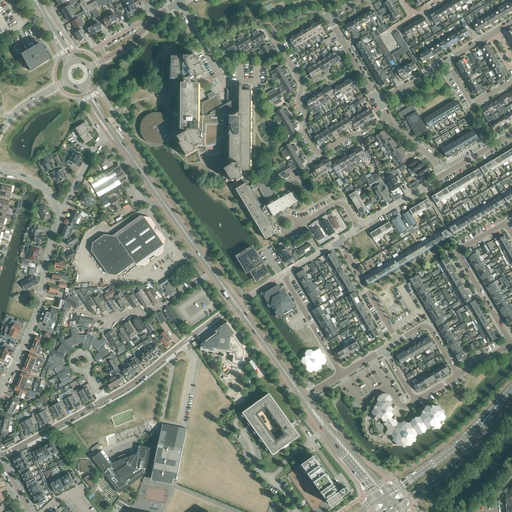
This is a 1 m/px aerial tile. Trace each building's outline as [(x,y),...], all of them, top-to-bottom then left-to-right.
[(373,4),(376,8),(379,13),(381,12),(382,12),(385,10),(394,5),(390,0),(388,0),(388,1),(387,0),(385,0),(383,2),(384,3),(386,6),(380,9),(376,3),(373,4)] [(456,0),(455,0),(451,2),(455,9),(460,6),(456,0)] [(79,3),(83,11),(85,14),(90,11),(93,9),(95,8),(98,6),(95,1),(87,6),(84,1),(81,3),(79,3)] [(451,2),(446,6),(450,12),(455,9),(451,2)] [(134,5),(133,3),(126,7),(125,8),(125,9),(126,9),(128,12),(126,13),(126,15),(127,17),(135,13),(133,10),(136,9),(136,8),(137,8),(135,5),(134,5)] [(63,13),(64,15),(74,10),(73,7),(71,9),(69,5),(61,10),(63,13)] [(397,10),(394,5),(385,10),(386,12),(388,11),(390,14),(397,10)] [(446,6),(440,9),(444,15),(450,12),(446,6)] [(499,10),(503,17),(505,16),(505,17),(508,15),(508,14),(504,7),(499,10)] [(101,18),(95,8),(93,9),(97,17),(99,20),(101,18)] [(372,22),(374,21),(373,18),(376,17),(372,10),(371,10),(371,9),(368,11),(368,12),(366,13),(370,20),(372,22)] [(440,9),(435,12),(439,19),(444,15),(440,9)] [(74,10),(64,15),(67,21),(75,17),(73,13),(75,12),(74,10)] [(392,16),(393,19),(392,20),(393,22),(399,19),(397,17),(400,15),(397,10),(390,14),(385,17),(386,20),(390,18),(389,17),(392,16)] [(497,20),(503,17),(499,10),(494,13),(497,20)] [(106,14),(111,23),(116,20),(113,13),(111,11),(106,14)] [(372,22),(370,20),(366,13),(366,12),(363,14),(363,15),(361,16),(365,23),(366,25),(368,24),(369,24),(372,22)] [(439,19),(435,12),(430,15),(434,22),(435,24),(440,21),(439,19)] [(487,15),(488,16),(492,23),(497,20),(494,13),(490,15),(489,14),(487,15)] [(105,26),(106,27),(109,25),(108,24),(111,23),(106,14),(103,16),(104,18),(101,20),(105,26)] [(482,18),(483,20),(487,26),(492,23),(488,16),(487,15),(482,18)] [(360,26),(361,28),(363,27),(362,25),(365,23),(361,16),(357,17),(358,18),(356,20),(360,26)] [(381,27),(384,25),(382,21),(381,20),(378,16),(376,18),(381,27)] [(81,19),(80,17),(77,18),(81,26),(84,30),(86,34),(88,33),(89,35),(95,32),(91,26),(90,23),(85,26),(81,19)] [(422,27),(428,24),(424,17),(419,20),(422,27)] [(79,41),(85,38),(81,31),(84,30),(81,26),(77,18),(71,22),(77,32),(74,33),(76,35),(75,36),(76,39),(77,38),(79,41)] [(91,26),(95,32),(101,29),(96,20),(93,21),(95,24),(91,26)] [(356,20),(351,23),(355,29),(354,29),(356,32),(358,31),(357,28),(360,26),(356,20)] [(413,23),(417,30),(422,27),(419,20),(413,23)] [(483,20),(478,23),(482,29),(487,26),(483,20)] [(460,31),(464,37),(472,33),(465,21),(463,22),(462,27),(463,29),(460,31)] [(313,24),(319,34),(321,32),(323,35),(326,34),(318,22),(316,24),(315,23),(313,24)] [(354,29),(355,29),(351,23),(345,26),(344,27),(346,30),(347,30),(349,32),(351,31),(354,37),(352,38),(354,40),(359,37),(356,32),(354,29)] [(408,27),(412,33),(417,30),(413,23),(408,27)] [(477,32),(482,29),(478,23),(473,26),(477,32)] [(308,28),(316,40),(318,39),(316,35),(319,34),(313,24),(310,25),(311,26),(308,28)] [(407,36),(412,33),(408,27),(403,30),(407,36)] [(303,30),(309,40),(312,38),(314,41),(316,40),(308,28),(306,29),(305,28),(303,30)] [(376,36),(379,35),(382,33),(379,28),(376,30),(373,31),(376,36)] [(301,32),(299,34),(306,46),(308,45),(306,41),(309,40),(303,30),(301,31),(301,32)] [(257,31),(255,32),(262,45),(265,43),(263,39),(266,37),(263,32),(259,34),(257,31)] [(464,37),(460,31),(455,34),(459,40),(464,37)] [(254,37),(249,40),(251,43),(253,42),(255,44),(257,43),(259,47),(260,47),(262,45),(255,32),(252,34),(254,37)] [(356,44),(359,50),(366,46),(363,41),(370,36),(369,33),(355,42),(356,44)] [(293,36),(299,45),(302,44),(304,47),(306,46),(299,34),(296,35),(295,34),(293,36)] [(459,40),(455,34),(450,37),(454,44),(459,40)] [(248,45),(251,43),(249,40),(247,38),(244,39),(242,36),(240,37),(247,50),(250,48),(248,45)] [(289,40),(296,52),(298,51),(296,47),(299,45),(293,36),(291,37),(291,38),(289,40)] [(234,45),(236,48),(238,47),(240,49),(242,48),(244,52),(247,50),(240,37),(237,39),(239,42),(234,45)] [(445,40),(448,47),(454,44),(450,37),(445,40)] [(439,43),(443,50),(448,47),(445,40),(439,43)] [(233,50),(236,48),(234,45),(234,46),(232,43),(229,44),(227,41),(225,43),(232,56),(235,54),(233,50)] [(40,44),(21,55),(30,70),(30,71),(40,65),(46,62),(47,61),(48,61),(48,60),(48,59),(48,57),(45,53),(44,51),(44,50),(43,49),(40,43),(40,44)] [(229,57),(232,56),(225,43),(222,44),(224,47),(221,50),(224,55),(227,53),(229,57)] [(265,43),(262,45),(260,47),(262,50),(258,52),(260,55),(273,48),(271,45),(268,47),(265,43)] [(438,53),(443,50),(439,43),(434,46),(438,53)] [(409,50),(406,45),(401,48),(398,50),(401,55),(409,50)] [(481,49),(484,54),(490,50),(487,45),(481,49)] [(366,46),(359,50),(362,55),(369,51),(366,46)] [(433,56),(438,53),(434,46),(429,50),(433,56)] [(336,51),(338,50),(336,47),(334,48),(331,49),(333,52),(331,54),(336,64),(339,62),(338,61),(341,60),(336,51)] [(271,52),(274,50),(273,48),(260,55),(261,58),(265,56),(267,59),(273,56),(271,52)] [(427,59),(433,56),(429,50),(424,53),(427,59)] [(484,54),(487,59),(494,55),(490,50),(484,54)] [(371,54),(369,51),(362,55),(365,60),(372,56),(374,55),(373,53),(371,54)] [(324,58),(321,60),(327,70),(329,68),(328,67),(331,66),(324,53),(323,52),(321,53),(324,58)] [(326,52),(324,53),(331,66),(334,64),(334,65),(336,64),(331,54),(328,56),(326,52)] [(416,68),(414,64),(416,62),(410,52),(407,53),(412,62),(407,65),(411,71),(416,68)] [(390,55),(385,58),(388,63),(396,58),(393,53),(390,55)] [(422,62),(427,59),(424,53),(418,56),(422,62)] [(181,130),(181,135),(177,138),(179,137),(182,143),(179,144),(179,145),(181,144),(184,149),(182,150),(182,151),(184,150),(187,155),(186,156),(186,157),(197,151),(195,147),(197,146),(198,146),(199,146),(199,145),(205,145),(205,146),(205,147),(205,146),(207,146),(208,146),(209,145),(210,145),(212,145),(213,145),(214,144),(215,144),(216,143),(217,143),(215,141),(216,141),(217,140),(218,139),(219,138),(220,138),(221,136),(223,134),(221,133),(221,132),(222,131),(222,130),(223,129),(223,128),(223,126),(223,125),(223,124),(229,124),(229,104),(224,107),(217,95),(202,103),(202,104),(202,105),(199,105),(199,85),(199,84),(190,84),(190,80),(194,80),(197,78),(197,79),(206,74),(195,54),(189,58),(189,57),(188,57),(170,57),(170,88),(168,88),(182,88),(182,126),(181,126),(181,130)] [(497,60),(494,55),(487,59),(490,64),(497,60)] [(314,59),(321,72),(324,70),(324,71),(327,70),(321,60),(318,61),(315,56),(313,57),(314,59)] [(372,56),(365,60),(368,65),(375,61),(372,56)] [(311,66),(317,75),(319,74),(319,73),(321,72),(314,59),(312,60),(314,64),(311,66)] [(456,63),(459,69),(465,65),(462,59),(456,63)] [(490,64),(493,69),(500,66),(497,60),(490,64)] [(378,67),(375,61),(368,65),(372,71),(378,67)] [(314,76),(315,77),(317,75),(311,66),(308,67),(306,64),(302,66),(304,70),(306,69),(311,77),(314,76)] [(406,75),(411,71),(407,65),(402,68),(406,75)] [(465,65),(459,69),(462,74),(469,70),(465,65)] [(394,67),(392,68),(397,77),(399,76),(400,78),(406,75),(402,68),(401,66),(399,67),(400,69),(397,71),(394,67)] [(493,69),(496,75),(503,71),(500,66),(493,69)] [(281,70),(279,67),(274,70),(276,73),(272,76),(273,79),(286,71),(285,68),(281,70)] [(372,71),(375,76),(381,72),(384,71),(383,69),(380,70),(378,67),(372,71)] [(462,74),(465,79),(472,75),(469,70),(462,74)] [(279,79),(281,83),(284,81),(283,80),(286,78),(284,75),(288,73),(286,71),(273,79),(275,81),(279,79)] [(384,77),(387,76),(384,71),(381,72),(375,76),(378,81),(384,77)] [(503,71),(496,75),(499,80),(497,81),(498,84),(505,80),(503,78),(506,76),(503,71)] [(384,77),(378,81),(381,87),(382,87),(382,88),(385,86),(385,85),(388,83),(386,80),(391,76),(393,80),(396,78),(393,73),(390,75),(390,74),(387,76),(384,77)] [(465,79),(468,84),(475,80),(472,75),(465,79)] [(284,81),(281,83),(283,85),(279,87),(281,90),(293,83),(292,80),(289,82),(286,78),(283,80),(284,81)] [(359,91),(352,79),(349,80),(349,79),(347,81),(352,90),(355,89),(357,92),(359,91)] [(471,89),(478,86),(478,85),(475,80),(468,84),(471,89)] [(349,97),(351,96),(349,92),(352,90),(347,81),(344,82),(345,83),(342,85),(349,97)] [(293,83),(281,90),(282,93),(286,91),(288,94),(294,91),(292,87),(295,85),(293,83)] [(230,103),(229,124),(229,125),(230,125),(229,164),(232,164),(224,169),(232,182),(236,179),(237,181),(237,182),(244,178),(241,174),(241,171),(251,171),(251,91),(250,91),(250,86),(242,86),(242,85),(240,85),(239,85),(239,98),(233,102),(231,98),(231,99),(229,100),(228,100),(230,103)] [(349,97),(342,85),(340,86),(339,85),(337,86),(343,96),(345,95),(347,98),(349,97)] [(474,95),(477,93),(479,96),(486,92),(484,89),(482,90),(479,85),(478,85),(478,86),(471,89),(474,95)] [(340,103),(342,101),(340,98),(343,96),(337,86),(335,88),(335,89),(333,90),(338,99),(337,99),(339,102),(340,103)] [(333,90),(331,87),(328,89),(327,88),(325,89),(331,99),(333,97),(336,100),(338,103),(339,102),(337,99),(338,99),(333,90)] [(277,93),(275,89),(272,90),(279,103),(282,102),(280,98),(283,97),(281,94),(282,93),(281,90),(277,93)] [(328,105),(330,104),(328,100),(331,99),(325,89),(323,90),(323,91),(321,93),(328,105)] [(275,101),(277,105),(279,103),(272,90),(267,93),(269,97),(267,98),(270,104),(275,101)] [(328,105),(321,93),(318,94),(317,93),(315,95),(321,105),(324,103),(327,108),(329,107),(328,105)] [(320,114),(322,112),(318,106),(321,105),(315,95),(313,96),(313,97),(311,99),(318,111),(320,114)] [(502,105),(505,103),(505,104),(508,102),(504,95),(499,98),(499,99),(496,101),(504,113),(507,111),(506,108),(505,108),(502,105)] [(314,109),(316,112),(318,111),(311,99),(308,100),(308,99),(305,101),(311,111),(314,109)] [(451,103),(456,112),(460,109),(455,101),(451,103)] [(494,102),(493,102),(488,104),(492,112),(495,110),(494,109),(497,108),(499,112),(498,112),(500,115),(504,113),(496,101),(494,102)] [(451,115),(456,112),(451,103),(446,106),(451,115)] [(364,111),(370,120),(372,119),(372,118),(375,116),(367,104),(365,106),(367,109),(364,111)] [(492,112),(488,104),(483,107),(484,108),(481,110),(488,122),(492,120),(490,117),(489,118),(487,114),(489,112),(490,113),(492,112)] [(413,105),(406,108),(398,114),(408,131),(412,129),(416,137),(427,130),(416,112),(417,111),(413,105)] [(446,106),(442,109),(447,117),(451,115),(446,106)] [(278,115),(274,117),(276,120),(289,113),(288,110),(284,112),(282,109),(276,112),(278,115)] [(367,121),(368,122),(370,120),(364,111),(362,112),(360,109),(357,110),(359,114),(365,122),(367,121)] [(443,120),(447,117),(442,109),(437,111),(443,120)] [(355,117),(352,118),(348,111),(346,113),(348,116),(353,125),(355,128),(358,127),(358,128),(360,126),(355,117)] [(437,111),(433,114),(438,123),(443,120),(437,111)] [(500,115),(498,112),(494,115),(501,127),(504,125),(505,126),(510,123),(505,116),(503,117),(503,118),(501,120),(499,116),(500,115)] [(161,114),(160,114),(159,114),(158,113),(157,113),(156,113),(155,113),(154,113),(152,114),(151,114),(150,114),(151,115),(151,116),(150,116),(149,116),(148,117),(147,118),(146,119),(145,120),(144,120),(144,119),(143,120),(143,121),(142,122),(142,123),(141,124),(141,125),(141,126),(141,127),(141,128),(141,129),(142,129),(142,130),(142,131),(143,132),(143,133),(143,134),(144,135),(144,136),(145,137),(144,137),(144,138),(145,139),(146,140),(147,140),(147,141),(148,142),(149,142),(150,143),(151,143),(152,143),(152,142),(153,142),(154,142),(156,142),(157,142),(158,142),(159,142),(160,142),(161,143),(162,143),(163,142),(164,142),(165,141),(165,140),(166,140),(167,139),(168,138),(168,137),(169,137),(170,136),(170,135),(176,137),(177,138),(181,135),(181,130),(177,130),(177,125),(171,126),(171,124),(171,123),(168,119),(167,120),(166,118),(164,117),(162,116),(160,115),(161,114)] [(286,122),(289,120),(287,117),(291,115),(289,113),(276,120),(278,123),(282,121),(284,125),(287,123),(286,122)] [(343,119),(349,129),(351,127),(350,126),(353,125),(348,116),(346,113),(344,114),(346,117),(343,119)] [(359,114),(355,117),(360,126),(363,125),(362,124),(365,122),(359,114)] [(433,114),(429,117),(434,125),(438,123),(433,114)] [(501,127),(494,115),(490,117),(492,120),(493,119),(495,123),(493,124),(492,124),(490,125),(494,132),(499,129),(499,128),(501,127)] [(429,117),(424,119),(429,128),(434,125),(429,117)] [(339,135),(341,133),(340,132),(343,131),(338,122),(336,118),(334,120),(336,123),(333,125),(339,135)] [(343,119),(338,122),(343,131),(346,129),(346,130),(349,129),(343,119)] [(291,124),(289,120),(286,122),(287,123),(284,125),(285,127),(282,129),(283,132),(296,125),(295,122),(291,124)] [(87,134),(86,131),(89,128),(86,123),(85,123),(75,129),(84,143),(85,143),(91,139),(91,138),(88,134),(87,134)] [(333,137),(336,135),(336,136),(339,135),(333,125),(330,127),(328,123),(326,124),(333,137)] [(326,124),(324,126),(326,129),(323,131),(329,140),(331,139),(331,138),(333,137),(326,124)] [(294,129),(298,127),(296,125),(283,132),(285,135),(289,133),(291,136),(296,133),(294,129)] [(323,131),(320,132),(318,129),(316,130),(323,142),(326,141),(327,142),(329,140),(323,131)] [(313,137),(319,146),(321,145),(321,144),(323,142),(316,130),(314,131),(316,135),(313,137)] [(376,138),(378,141),(387,135),(386,133),(385,134),(383,131),(371,138),(372,140),(376,138)] [(473,131),(469,134),(474,142),(478,140),(473,131)] [(469,134),(464,136),(469,145),(474,142),(469,134)] [(378,145),(380,147),(389,141),(388,138),(389,138),(387,135),(378,141),(379,144),(378,145)] [(464,136),(460,139),(465,148),(469,145),(464,136)] [(392,139),(389,141),(380,147),(381,149),(384,147),(386,150),(396,144),(394,141),(393,142),(392,139)] [(460,139),(455,141),(461,150),(465,148),(460,139)] [(461,150),(455,141),(451,144),(456,153),(461,150)] [(286,150),(282,152),(284,155),(297,148),(295,145),(292,147),(290,144),(284,147),(286,150)] [(386,157),(388,155),(398,149),(396,147),(397,146),(396,144),(386,150),(388,152),(384,154),(386,157)] [(451,144),(447,147),(452,155),(456,153),(451,144)] [(358,148),(356,149),(361,159),(362,159),(366,157),(368,160),(371,158),(367,151),(364,153),(361,147),(358,149),(358,148)] [(447,147),(442,149),(447,158),(452,155),(447,147)] [(297,148),(284,155),(286,158),(289,156),(291,160),(294,158),(294,157),(296,155),(295,152),(298,150),(297,148)] [(393,159),(394,158),(404,152),(403,150),(402,150),(400,148),(398,149),(388,155),(389,157),(391,156),(393,159)] [(362,159),(361,159),(356,149),(353,151),(354,152),(351,153),(359,166),(361,164),(363,164),(363,163),(364,163),(362,159)] [(74,151),(69,160),(68,160),(67,163),(72,166),(74,163),(76,165),(77,165),(77,164),(79,161),(80,159),(82,156),(82,155),(75,151),(74,151)] [(503,154),(508,161),(511,158),(508,151),(503,154)] [(394,165),(395,164),(397,167),(405,162),(404,159),(406,158),(404,155),(405,154),(404,152),(394,158),(393,159),(395,162),(393,163),(394,165)] [(357,167),(359,166),(351,153),(349,155),(348,154),(346,155),(352,165),(355,163),(357,167)] [(97,158),(103,168),(104,167),(106,169),(114,165),(110,158),(108,160),(104,154),(97,158)] [(503,164),(508,161),(503,154),(499,157),(503,164)] [(291,167),(304,160),(302,157),(299,159),(296,155),(294,157),(294,158),(291,160),(293,162),(289,164),(289,165),(291,167)] [(344,158),(341,159),(349,171),(351,170),(349,167),(352,165),(346,155),(344,157),(344,158)] [(494,160),(498,167),(503,164),(499,157),(494,160)] [(332,165),(328,159),(325,161),(325,160),(323,161),(328,171),(331,169),(333,172),(335,171),(332,165)] [(338,160),(336,161),(342,171),(345,169),(347,173),(349,171),(341,159),(339,161),(338,160)] [(46,172),(52,169),(46,160),(41,163),(46,172)] [(302,164),(305,162),(304,160),(291,167),(292,170),(296,168),(298,171),(304,168),(302,164)] [(412,167),(415,173),(425,167),(425,166),(421,161),(416,164),(414,160),(408,164),(410,168),(412,167)] [(494,170),(498,167),(494,160),(489,162),(494,170)] [(318,165),(326,177),(328,176),(326,172),(328,171),(323,161),(320,162),(321,163),(318,165)] [(342,171),(336,161),(334,162),(334,163),(332,165),(335,171),(339,177),(341,176),(339,173),(342,171)] [(494,170),(489,162),(485,165),(489,172),(494,170)] [(119,166),(118,164),(117,163),(114,165),(106,169),(104,170),(105,173),(102,174),(88,182),(98,198),(106,193),(121,185),(122,185),(127,182),(127,181),(122,173),(123,173),(119,167),(119,166)] [(291,167),(289,165),(286,167),(283,163),(280,164),(288,177),(290,176),(288,173),(292,170),(291,167)] [(288,177),(280,164),(277,166),(280,170),(277,172),(280,178),(283,176),(285,179),(288,177)] [(326,177),(318,165),(316,166),(315,165),(313,167),(314,170),(312,171),(315,176),(317,175),(318,177),(321,175),(324,178),(326,177)] [(418,174),(420,177),(418,178),(421,181),(427,178),(425,174),(430,171),(427,165),(425,166),(425,167),(415,173),(414,173),(415,176),(418,174)] [(484,175),(489,172),(485,165),(480,168),(484,175)] [(62,169),(57,172),(56,171),(51,173),(57,184),(67,178),(62,169)] [(382,176),(383,179),(396,172),(395,169),(382,176)] [(483,176),(478,169),(474,172),(478,179),(483,176)] [(478,179),(474,172),(469,174),(473,182),(478,179)] [(473,182),(469,174),(464,177),(469,184),(473,182)] [(393,177),(387,180),(393,192),(399,189),(393,177)] [(464,187),(469,184),(464,177),(460,180),(464,187)] [(368,184),(369,187),(370,187),(378,183),(377,181),(376,179),(374,180),(369,183),(368,184)] [(459,190),(464,187),(460,180),(455,183),(459,190)] [(411,190),(419,185),(416,181),(409,186),(411,190)] [(0,186),(1,186),(0,189),(0,190),(10,192),(12,185),(15,186),(0,182),(0,186)] [(291,192),(290,190),(289,191),(288,192),(278,198),(276,194),(277,194),(270,182),(260,182),(260,189),(267,202),(269,201),(270,203),(266,205),(262,208),(253,193),(252,192),(252,191),(254,190),(258,188),(258,182),(252,182),(252,186),(251,185),(251,186),(252,186),(249,187),(248,185),(247,183),(245,184),(236,189),(239,194),(240,193),(242,197),(241,197),(246,206),(247,206),(249,209),(248,210),(253,219),(254,218),(256,222),(261,231),(262,231),(264,234),(263,235),(266,239),(267,238),(275,234),(273,231),(274,230),(266,216),(267,216),(268,215),(269,217),(270,217),(269,216),(272,215),(273,215),(273,216),(298,201),(292,191),(291,192)] [(455,193),(459,190),(455,183),(450,186),(455,193)] [(116,211),(120,209),(117,203),(119,202),(116,196),(125,190),(122,185),(121,185),(106,193),(98,198),(101,204),(108,200),(115,212),(116,211)] [(380,186),(374,189),(382,202),(389,198),(387,196),(390,194),(386,188),(382,190),(380,186)] [(450,196),(455,193),(450,186),(446,188),(450,196)] [(450,196),(446,188),(441,191),(445,198),(450,196)] [(10,192),(0,190),(0,197),(9,199),(10,192)] [(502,195),(506,202),(511,199),(507,192),(506,192),(505,190),(501,192),(502,194),(502,195)] [(349,195),(352,200),(359,196),(356,191),(349,195)] [(445,198),(441,191),(436,194),(441,201),(445,198)] [(92,196),(82,192),(79,202),(88,206),(92,196)] [(436,204),(441,201),(436,194),(431,197),(436,204)] [(496,198),(500,206),(505,203),(501,195),(496,198)] [(354,205),(362,200),(359,196),(352,200),(354,205)] [(0,205),(7,207),(9,199),(0,197),(0,205)] [(491,201),(495,208),(500,206),(496,198),(491,201)] [(364,205),(357,209),(360,214),(367,210),(368,209),(369,207),(368,206),(368,205),(376,201),(375,199),(372,200),(364,205)] [(428,199),(423,202),(427,209),(432,206),(428,199)] [(357,209),(364,205),(362,200),(354,205),(357,209)] [(491,201),(486,204),(491,211),(495,208),(491,201)] [(423,212),(427,209),(423,202),(418,204),(423,212)] [(418,214),(423,212),(418,204),(414,207),(418,214)] [(491,211),(486,204),(482,207),(486,214),(491,211)] [(0,212),(9,214),(6,214),(7,207),(0,205),(0,212)] [(48,220),(51,217),(46,205),(41,206),(38,209),(44,220),(48,220)] [(413,217),(418,214),(414,207),(409,210),(413,217)] [(486,214),(482,207),(477,209),(481,217),(486,214)] [(481,217),(477,209),(472,212),(477,220),(477,219),(481,217)] [(86,218),(88,215),(81,212),(80,215),(73,212),(69,221),(75,223),(78,224),(80,219),(78,218),(79,215),(86,218)] [(410,212),(404,216),(411,227),(417,224),(410,212)] [(472,212),(468,215),(472,222),(477,220),(472,212)] [(463,218),(467,225),(472,222),(472,223),(472,222),(468,215),(463,218)] [(112,236),(105,235),(93,243),(92,251),(108,274),(116,276),(120,273),(135,263),(136,265),(140,266),(164,249),(165,241),(148,217),(141,216),(112,236)] [(400,216),(392,221),(400,234),(408,229),(400,216)] [(341,228),(334,217),(330,220),(337,230),(341,228)] [(458,220),(463,228),(463,227),(467,225),(463,218),(458,220)] [(458,220),(454,223),(458,231),(463,228),(458,220)] [(327,222),(322,225),(327,233),(332,230),(327,222)] [(388,232),(393,229),(389,222),(384,225),(388,232)] [(453,233),(454,233),(458,231),(454,223),(449,226),(453,233)] [(43,242),(43,239),(44,236),(40,235),(39,235),(39,228),(39,226),(35,225),(35,227),(33,227),(31,235),(34,236),(34,242),(42,242),(43,243),(43,242)] [(326,238),(319,225),(311,229),(319,242),(326,238)] [(384,235),(388,232),(384,225),(379,228),(384,235)] [(411,233),(412,232),(412,231),(414,230),(415,230),(418,228),(419,227),(418,225),(413,227),(409,229),(411,233)] [(73,229),(65,226),(61,236),(62,236),(62,237),(63,239),(65,239),(66,239),(66,238),(70,239),(73,229)] [(379,238),(384,235),(379,228),(375,230),(379,238)] [(445,228),(441,231),(445,238),(449,236),(450,235),(445,228)] [(400,236),(401,239),(409,234),(411,233),(409,229),(406,230),(400,235),(401,235),(400,236)] [(374,241),(379,238),(375,230),(370,233),(374,241)] [(445,238),(441,231),(436,234),(440,241),(445,238)] [(440,241),(436,234),(431,237),(436,244),(440,241)] [(498,246),(507,240),(504,236),(502,237),(501,235),(494,239),(495,242),(497,241),(500,245),(498,246)] [(70,246),(78,241),(75,236),(67,241),(70,246)] [(436,244),(431,237),(427,239),(431,247),(431,246),(436,244)] [(431,247),(427,239),(422,242),(426,249),(431,247)] [(501,251),(510,245),(507,240),(498,246),(501,251)] [(426,249),(422,242),(417,245),(422,252),(426,250),(426,249)] [(311,243),(297,251),(300,256),(313,247),(311,243)] [(413,248),(417,255),(422,252),(417,245),(413,248)] [(503,255),(511,250),(511,248),(510,245),(501,251),(503,255)] [(284,246),(277,250),(286,264),(293,259),(284,246)] [(40,249),(31,247),(29,253),(38,255),(40,249)] [(266,275),(269,273),(265,267),(264,265),(256,252),(254,248),(253,247),(237,257),(244,270),(245,270),(247,273),(250,272),(254,279),(256,281),(266,275)] [(417,255),(413,248),(408,250),(412,258),(417,255)] [(73,250),(65,254),(68,259),(76,256),(73,250)] [(412,258),(408,250),(403,253),(408,260),(412,258)] [(506,260),(511,256),(511,250),(503,255),(503,256),(506,260)] [(328,262),(335,257),(332,252),(330,254),(329,252),(323,256),(324,258),(325,257),(328,262)] [(471,262),(479,257),(479,258),(481,256),(479,253),(478,252),(477,252),(476,252),(473,254),(472,254),(472,255),(468,257),(471,262)] [(28,260),(37,262),(38,255),(29,253),(28,260)] [(408,260),(403,253),(399,256),(403,263),(408,260)] [(394,259),(398,266),(403,263),(399,256),(394,259)] [(329,267),(338,262),(335,257),(328,262),(326,263),(329,267)] [(479,257),(471,262),(474,266),(481,262),(479,258),(479,257)] [(441,268),(449,263),(446,258),(445,259),(444,258),(443,260),(438,262),(441,268)] [(392,270),(397,267),(392,260),(388,263),(392,270)] [(484,261),(481,262),(474,266),(477,271),(487,265),(484,261)] [(68,267),(69,264),(60,262),(59,263),(56,262),(54,269),(62,270),(63,266),(66,266),(68,267)] [(332,272),(341,267),(338,262),(329,267),(332,272)] [(392,270),(388,263),(383,265),(387,273),(391,270),(392,270)] [(444,272),(452,268),(449,263),(441,268),(444,272)] [(387,273),(383,265),(378,268),(383,275),(387,273)] [(479,276),(487,271),(489,270),(486,266),(487,265),(477,271),(479,276)] [(336,276),(343,271),(341,267),(332,272),(334,277),(336,276)] [(36,274),(37,269),(30,268),(29,273),(30,278),(21,283),(25,290),(35,284),(35,285),(36,285),(38,284),(39,283),(35,276),(34,274),(36,274)] [(383,275),(378,268),(374,271),(378,278),(383,275)] [(445,278),(447,277),(454,272),(452,268),(444,272),(442,273),(444,276),(443,277),(443,278),(444,278),(445,278)] [(304,269),(296,274),(299,279),(307,274),(304,269)] [(489,270),(487,271),(479,276),(482,280),(492,275),(489,270)] [(336,276),(334,277),(337,281),(339,280),(346,276),(343,271),(336,276)] [(378,278),(374,271),(369,274),(373,281),(377,278),(378,278)] [(450,282),(457,277),(454,272),(447,277),(445,278),(448,283),(449,282),(450,282)] [(307,274),(299,279),(302,283),(309,279),(307,274)] [(373,281),(369,274),(364,276),(368,284),(373,281)] [(419,274),(417,275),(413,278),(413,277),(411,278),(411,279),(409,279),(410,280),(410,279),(413,285),(420,280),(422,279),(419,274)] [(492,275),(482,280),(485,285),(495,280),(492,275)] [(342,285),(349,280),(346,276),(339,280),(337,281),(340,286),(342,285)] [(160,290),(161,289),(162,288),(162,287),(171,281),(168,277),(159,283),(159,284),(157,285),(160,290)] [(452,286),(460,282),(457,277),(450,282),(449,282),(451,286),(448,287),(449,288),(450,288),(452,286)] [(312,283),(309,279),(302,283),(305,288),(312,283)] [(343,291),(344,290),(352,285),(349,280),(342,285),(340,286),(343,291)] [(420,280),(413,285),(416,289),(423,285),(420,280)] [(489,291),(496,287),(498,286),(495,281),(486,287),(489,291)] [(170,282),(164,286),(172,297),(178,293),(170,282)] [(312,283),(305,288),(307,293),(315,288),(318,287),(315,282),(312,283)] [(460,282),(452,286),(455,291),(463,286),(460,282)] [(263,295),(265,299),(267,302),(269,303),(277,315),(278,316),(280,316),(283,314),(284,313),(284,312),(285,312),(286,311),(287,310),(288,310),(289,309),(290,309),(291,309),(292,309),(293,309),(294,305),(293,305),(292,305),(292,304),(291,303),(290,303),(290,302),(289,301),(289,300),(288,300),(288,299),(288,298),(288,297),(288,296),(286,293),(283,292),(279,286),(277,285),(263,293),(263,295)] [(352,285),(344,290),(347,294),(355,290),(352,285)] [(426,289),(423,285),(416,289),(418,294),(426,289)] [(458,296),(465,291),(463,286),(455,291),(458,296)] [(501,290),(498,286),(496,287),(489,291),(491,296),(501,290)] [(315,288),(307,293),(310,297),(318,293),(315,288)] [(426,289),(418,294),(421,298),(429,294),(426,289)] [(114,290),(105,296),(108,301),(117,295),(114,290)] [(491,296),(494,301),(504,295),(501,290),(491,296)] [(142,291),(136,295),(145,309),(151,305),(142,291)] [(151,291),(147,293),(155,305),(159,303),(151,291)] [(459,302),(461,300),(468,296),(465,291),(458,296),(458,295),(456,297),(459,302)] [(25,304),(34,299),(30,292),(21,297),(25,304)] [(122,292),(115,297),(123,309),(130,304),(122,292)] [(129,292),(125,295),(134,308),(137,306),(135,302),(138,300),(134,294),(131,295),(129,292)] [(347,303),(357,297),(354,292),(344,298),(347,303)] [(99,293),(93,298),(103,311),(109,307),(99,293)] [(313,302),(320,297),(318,293),(310,297),(313,302)] [(89,294),(83,298),(92,313),(95,311),(92,307),(96,305),(89,294)] [(429,294),(421,298),(424,303),(431,299),(429,294)] [(497,305),(507,300),(504,295),(494,301),(497,305)] [(70,296),(66,302),(76,309),(80,303),(70,296)] [(468,296),(461,300),(464,305),(471,301),(468,296)] [(313,302),(316,307),(323,302),(320,297),(313,302)] [(360,302),(357,297),(347,303),(350,307),(352,306),(360,302)] [(431,299),(424,303),(427,308),(434,303),(431,299)] [(467,311),(477,305),(474,300),(464,306),(467,311)] [(497,305),(500,310),(509,304),(507,300),(497,305)] [(362,306),(360,302),(352,306),(355,311),(362,306)] [(434,303),(427,308),(429,312),(439,307),(438,305),(436,307),(434,303)] [(511,308),(509,304),(500,310),(502,315),(511,308)] [(473,314),(480,310),(477,305),(467,311),(470,316),(473,314)] [(177,319),(168,306),(165,308),(168,312),(165,314),(169,321),(172,319),(174,321),(177,319)] [(315,315),(323,311),(320,306),(312,311),(315,315)] [(365,311),(362,306),(355,311),(352,312),(355,317),(358,315),(365,311)] [(439,307),(429,312),(432,317),(442,311),(439,307)] [(43,311),(41,316),(55,320),(58,310),(52,308),(51,311),(50,311),(50,313),(43,311)] [(505,319),(511,315),(511,308),(502,315),(505,319)] [(323,311),(315,315),(318,320),(325,316),(328,314),(325,309),(325,310),(323,311)] [(480,310),(473,314),(470,316),(473,320),(483,314),(480,310)] [(71,313),(64,311),(60,326),(67,328),(71,313)] [(368,316),(365,311),(358,315),(355,317),(358,321),(368,316)] [(442,311),(432,317),(435,322),(442,317),(440,313),(442,311)] [(165,319),(160,312),(156,314),(161,322),(165,319)] [(475,325),(486,319),(483,314),(473,320),(475,325)] [(54,320),(55,320),(41,316),(39,321),(47,324),(46,327),(51,329),(54,320)] [(325,316),(318,320),(321,325),(328,320),(325,316)] [(363,325),(371,320),(368,316),(358,321),(361,326),(363,325)] [(95,321),(80,317),(78,326),(93,330),(95,321)] [(139,317),(133,322),(140,333),(147,329),(139,317)] [(442,317),(435,322),(438,327),(445,322),(442,317)] [(328,320),(321,325),(323,329),(333,323),(331,319),(328,320)] [(478,330),(488,324),(486,319),(475,325),(478,330)] [(6,327),(19,333),(21,328),(22,328),(22,329),(24,325),(12,320),(10,323),(9,323),(6,327)] [(371,320),(363,325),(361,326),(363,331),(366,329),(373,325),(371,320)] [(129,321),(123,325),(130,338),(137,334),(129,321)] [(333,323),(323,329),(326,334),(336,328),(333,323)] [(449,328),(446,323),(439,328),(441,333),(449,328)] [(481,334),(491,328),(488,324),(478,330),(481,334)] [(376,330),(373,325),(366,329),(369,334),(376,330)] [(229,331),(226,326),(219,331),(220,333),(203,345),(203,348),(230,353),(230,355),(234,356),(229,385),(228,385),(227,394),(231,399),(237,395),(242,361),(242,360),(243,360),(244,351),(231,333),(231,332),(229,330),(229,331)] [(5,332),(6,333),(4,337),(11,340),(10,342),(15,345),(14,344),(15,342),(16,342),(17,339),(16,338),(19,333),(6,327),(5,332)] [(78,344),(81,343),(84,343),(84,344),(83,348),(86,349),(90,336),(91,331),(88,330),(86,335),(79,335),(78,330),(77,330),(77,328),(74,329),(78,344)] [(122,328),(117,331),(124,343),(129,339),(122,328)] [(336,328),(326,334),(329,339),(338,333),(337,331),(337,330),(336,328)] [(452,333),(449,328),(441,333),(444,337),(452,333)] [(485,338),(494,333),(491,328),(481,334),(483,338),(484,338),(485,338)] [(72,337),(66,340),(61,336),(59,338),(63,343),(72,352),(75,350),(72,347),(72,346),(74,345),(78,344),(74,329),(71,329),(71,331),(71,332),(72,337)] [(112,330),(105,334),(114,348),(121,344),(112,330)] [(379,335),(376,330),(369,334),(372,339),(376,337),(378,336),(378,335),(379,335)] [(170,346),(171,344),(169,342),(172,339),(165,331),(160,335),(163,338),(160,341),(161,342),(161,343),(162,344),(163,344),(166,348),(167,348),(168,348),(169,347),(170,346)] [(444,337),(447,342),(454,338),(457,336),(454,332),(452,333),(444,337)] [(488,346),(491,344),(490,342),(497,338),(494,333),(485,338),(487,343),(487,344),(488,346)] [(35,339),(34,343),(41,347),(42,344),(39,343),(41,338),(36,336),(36,337),(35,338),(35,339)] [(96,349),(106,340),(103,337),(99,341),(93,337),(90,336),(86,349),(89,350),(90,346),(91,345),(94,347),(96,349)] [(357,349),(360,347),(359,346),(353,336),(349,339),(354,349),(356,348),(357,349)] [(429,337),(424,340),(429,347),(434,344),(429,337)] [(457,342),(454,338),(447,342),(450,347),(457,342)] [(344,342),(345,344),(350,353),(353,351),(353,350),(354,349),(349,339),(344,342)] [(104,346),(108,342),(106,340),(96,349),(98,352),(100,355),(99,355),(95,357),(96,361),(110,354),(108,350),(107,351),(104,346)] [(424,340),(420,342),(424,350),(425,352),(430,349),(429,347),(424,340)] [(0,351),(11,357),(14,351),(15,351),(14,352),(15,352),(16,349),(14,347),(15,345),(10,342),(9,345),(4,343),(3,346),(1,346),(0,348),(0,351)] [(420,342),(415,345),(419,353),(424,350),(420,342)] [(457,342),(450,347),(452,351),(460,347),(457,342)] [(39,354),(41,347),(34,343),(32,348),(31,347),(30,350),(31,350),(31,351),(39,354)] [(72,352),(63,343),(61,345),(57,351),(52,350),(51,353),(64,357),(65,354),(66,351),(67,352),(70,355),(72,352)] [(126,350),(125,347),(122,344),(116,347),(119,351),(116,353),(118,355),(126,350)] [(157,352),(157,351),(159,349),(155,344),(152,345),(148,349),(154,358),(157,355),(156,353),(157,352)] [(345,344),(341,347),(345,355),(347,354),(348,354),(350,353),(345,344)] [(340,358),(345,355),(341,347),(339,345),(338,346),(339,348),(336,350),(334,351),(335,354),(337,353),(338,355),(339,357),(340,358)] [(415,345),(410,348),(415,355),(419,353),(415,345)] [(463,352),(460,347),(452,351),(455,356),(463,352)] [(415,355),(410,348),(406,351),(410,358),(415,355)] [(152,360),(154,358),(148,349),(143,353),(150,361),(150,360),(151,359),(152,360)] [(313,352),(312,350),(307,350),(305,354),(306,356),(305,357),(303,357),(301,361),(303,365),(305,365),(306,367),(305,368),(307,372),(312,372),(313,371),(315,371),(316,372),(320,372),(323,368),(322,367),(323,365),(324,365),(327,361),(324,357),(325,355),(324,354),(322,354),(319,349),(314,351),(313,352)] [(11,357),(0,351),(0,361),(8,365),(10,362),(9,362),(11,357)] [(137,359),(141,364),(143,362),(144,363),(145,361),(147,363),(150,361),(143,353),(142,351),(137,355),(139,357),(137,359)] [(406,351),(401,353),(406,361),(410,358),(406,351)] [(467,358),(466,357),(463,352),(455,356),(458,361),(459,360),(460,361),(462,359),(461,359),(462,359),(463,361),(467,358)] [(28,357),(36,360),(40,362),(42,363),(42,361),(41,360),(37,358),(37,356),(30,353),(29,354),(28,355),(29,356),(28,357)] [(63,360),(64,357),(51,353),(57,363),(49,367),(47,372),(54,368),(58,375),(70,369),(68,366),(65,368),(64,368),(63,364),(63,360)] [(406,361),(401,353),(396,356),(401,364),(406,361)] [(36,360),(28,357),(28,358),(27,358),(27,360),(26,362),(38,366),(40,362),(36,360)] [(128,362),(129,364),(136,372),(139,370),(137,368),(139,366),(141,364),(137,359),(135,357),(133,358),(128,362)] [(112,371),(110,372),(114,378),(107,382),(110,388),(115,386),(117,385),(117,384),(122,381),(121,379),(125,376),(120,371),(118,367),(117,368),(112,360),(108,362),(112,371)] [(129,364),(125,367),(132,376),(132,375),(131,375),(133,373),(133,374),(136,372),(129,364)] [(445,364),(441,367),(445,374),(450,372),(445,364)] [(132,376),(125,367),(120,371),(125,376),(125,377),(127,376),(129,378),(132,376)] [(441,367),(436,370),(440,377),(445,374),(441,367)] [(60,388),(73,380),(71,377),(70,378),(67,374),(68,374),(71,372),(70,369),(58,375),(62,382),(58,384),(60,388)] [(436,370),(431,372),(436,380),(440,377),(436,370)] [(21,375),(20,377),(28,380),(30,381),(31,381),(32,379),(29,377),(30,375),(22,372),(22,373),(21,373),(20,375),(21,375)] [(431,372),(427,375),(431,383),(436,380),(431,372)] [(427,375),(422,378),(426,385),(431,383),(427,375)] [(28,380),(20,377),(20,378),(19,377),(19,380),(18,381),(29,385),(29,383),(30,384),(31,381),(30,381),(28,380)] [(422,378),(417,381),(422,388),(426,385),(422,378)] [(17,385),(17,386),(27,390),(29,385),(18,381),(18,383),(17,383),(17,385)] [(422,388),(417,381),(412,384),(417,391),(422,388)] [(41,395),(45,385),(40,383),(39,386),(38,389),(36,393),(37,393),(39,394),(41,395)] [(93,397),(90,393),(93,391),(93,393),(93,392),(88,383),(81,387),(83,390),(89,401),(90,400),(91,398),(93,397)] [(34,392),(33,391),(27,390),(17,386),(16,388),(16,387),(15,390),(14,391),(17,392),(15,395),(24,399),(25,394),(26,395),(28,394),(30,394),(36,396),(36,395),(37,395),(38,395),(39,394),(37,393),(36,393),(34,392)] [(74,391),(78,399),(81,398),(83,402),(85,401),(87,401),(89,401),(83,390),(81,387),(74,391)] [(77,406),(79,405),(76,400),(78,399),(74,391),(67,395),(74,408),(76,407),(77,406)] [(244,415),(273,455),(300,436),(269,394),(243,413),(244,415)] [(373,399),(365,413),(365,414),(364,415),(364,416),(363,417),(363,419),(363,420),(363,421),(363,423),(363,424),(363,425),(363,427),(363,428),(363,429),(364,431),(364,432),(365,433),(365,434),(366,435),(367,436),(368,438),(368,439),(369,440),(370,440),(371,441),(372,442),(374,443),(375,443),(376,444),(377,444),(379,445),(380,445),(381,445),(382,446),(384,446),(385,446),(402,446),(403,447),(405,447),(406,446),(411,445),(413,442),(415,442),(416,440),(415,438),(417,434),(422,434),(422,433),(424,433),(427,429),(431,429),(432,430),(434,430),(435,429),(439,429),(442,425),(443,425),(444,423),(443,421),(446,417),(443,413),(444,412),(443,410),(441,410),(439,406),(435,406),(434,405),(432,405),(431,406),(426,406),(424,410),(422,410),(421,412),(422,414),(420,417),(415,417),(414,419),(413,419),(410,423),(406,423),(405,422),(403,422),(402,423),(398,423),(396,425),(394,422),(396,418),(395,416),(394,416),(393,417),(390,415),(393,408),(395,408),(396,407),(395,405),(393,405),(391,401),(392,400),(390,396),(388,396),(387,394),(382,394),(381,396),(378,396),(377,396),(376,396),(375,397),(374,397),(374,398),(373,399)] [(73,409),(74,408),(67,395),(60,399),(61,401),(64,407),(67,405),(69,410),(71,409),(73,409)] [(6,404),(15,409),(18,404),(18,403),(19,401),(13,398),(12,400),(11,400),(10,402),(8,401),(6,404)] [(63,414),(64,413),(62,408),(64,407),(61,401),(58,403),(59,403),(54,405),(60,416),(61,415),(63,414)] [(6,411),(5,415),(11,417),(12,414),(13,414),(15,409),(6,404),(4,408),(7,409),(6,411)] [(48,405),(46,407),(47,409),(50,415),(53,413),(55,418),(57,417),(59,417),(60,416),(54,405),(50,408),(48,405)] [(47,409),(44,410),(44,411),(40,413),(46,424),(47,423),(48,422),(50,421),(48,416),(50,415),(47,409)] [(41,426),(43,425),(44,424),(46,424),(40,413),(39,411),(32,414),(36,422),(38,421),(41,426)] [(32,414),(31,414),(33,417),(30,418),(30,419),(26,421),(32,432),(33,431),(34,429),(36,428),(33,424),(36,422),(32,414)] [(0,420),(0,419),(0,423),(10,426),(11,420),(10,420),(11,417),(5,415),(4,418),(3,418),(3,420),(0,420)] [(32,432),(26,421),(21,423),(18,424),(22,431),(22,430),(24,429),(27,433),(28,432),(30,432),(32,432)] [(8,432),(10,426),(0,423),(0,427),(1,428),(1,430),(1,433),(2,433),(1,437),(3,437),(5,436),(6,434),(7,435),(8,432)] [(177,480),(187,429),(162,424),(157,450),(155,450),(150,474),(152,475),(151,480),(173,485),(174,479),(177,480)] [(7,447),(16,443),(14,438),(16,437),(15,433),(9,436),(10,438),(4,441),(5,442),(4,443),(5,444),(6,444),(7,447)] [(53,442),(48,445),(52,454),(53,455),(58,453),(53,442)] [(48,456),(52,454),(48,445),(43,447),(48,456)] [(146,473),(151,448),(138,445),(137,454),(130,456),(129,455),(128,455),(128,454),(127,454),(126,454),(125,454),(124,455),(123,455),(122,455),(121,455),(121,456),(119,456),(119,457),(118,457),(118,458),(117,458),(117,459),(117,460),(116,461),(112,463),(103,450),(93,458),(119,493),(146,473)] [(38,450),(44,460),(49,458),(48,456),(43,447),(38,450)] [(39,463),(44,460),(38,450),(33,452),(39,463)] [(25,458),(23,453),(12,458),(15,463),(25,458)] [(313,510),(314,511),(325,511),(345,498),(343,496),(350,491),(346,487),(340,492),(314,456),(288,475),(306,500),(307,502),(309,504),(313,510)] [(15,463),(17,468),(28,462),(25,458),(15,463)] [(81,472),(88,472),(88,460),(79,460),(79,463),(81,472)] [(28,462),(17,468),(20,473),(31,467),(28,462)] [(21,473),(23,477),(32,473),(29,468),(31,467),(20,473),(21,473)] [(69,472),(63,475),(64,476),(69,485),(74,482),(73,480),(77,478),(73,472),(69,474),(69,472)] [(26,482),(34,477),(32,473),(23,477),(26,482)] [(89,475),(84,479),(92,489),(97,486),(89,475)] [(64,476),(60,479),(65,488),(69,485),(64,476)] [(28,487),(38,482),(38,481),(37,482),(34,477),(26,482),(28,487)] [(60,479),(59,477),(54,480),(55,481),(60,490),(65,488),(60,479)] [(55,481),(50,484),(55,493),(60,490),(55,481)] [(30,492),(41,486),(38,482),(28,487),(30,492)] [(30,492),(33,497),(43,491),(41,486),(30,492)] [(33,497),(36,501),(45,496),(42,492),(43,491),(33,497)] [(45,496),(36,501),(38,506),(47,501),(45,496)]
